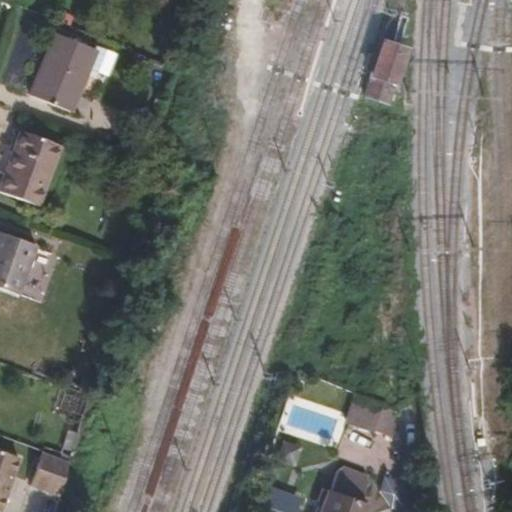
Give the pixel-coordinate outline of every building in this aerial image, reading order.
[(67,115),(91,54),(52,38),(28,99),(67,115)] [(392,107),(407,50),(377,43),(362,99),(392,107)] [(0,194),(34,209),(58,149),(19,134),(0,181),(0,194)] [(365,243),(365,217),(353,216),(353,243),(365,243)] [(0,290),(15,296),(34,249),(0,235),(0,290)] [(382,295),(382,254),(347,255),(347,295),(382,295)] [(385,434),(389,403),(349,398),(345,428),(385,434)] [(0,511),(2,511),(22,461),(0,452),(0,511)] [(62,498),(73,464),(46,454),(33,487),(62,498)] [(314,511),(323,489),(315,486),(305,511),(314,511)] [(359,511),(363,504),(323,489),(314,511),(359,511)]
